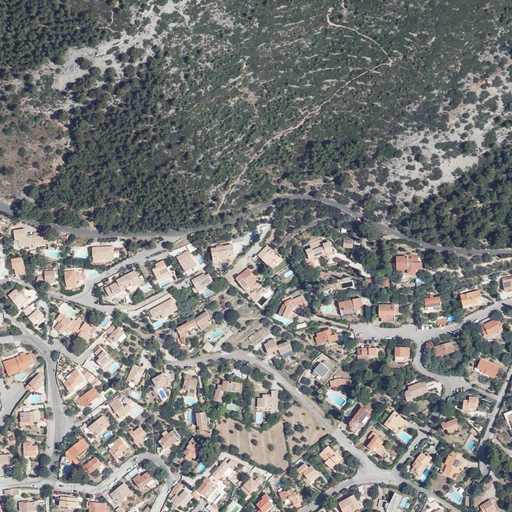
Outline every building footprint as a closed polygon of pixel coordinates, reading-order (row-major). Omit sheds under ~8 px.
[(40,235),(40,233),(36,231),(33,232),(33,234),(26,235),(25,227),(13,230),(15,239),(18,238),(20,245),(29,243),(30,248),(36,247),(36,245),(43,244),(54,245),(56,238),(43,236),(40,235)] [(307,264),(310,263),(310,260),(333,252),(329,242),(324,244),(322,239),(310,244),(311,247),(305,250),(307,255),(304,257),(307,264)] [(353,248),(353,241),(343,240),(343,248),(353,248)] [(214,262),(219,260),(219,258),(229,255),(229,253),(234,252),(233,248),(232,244),(222,246),(216,247),(211,248),(214,262)] [(275,260),(279,257),(268,245),(258,254),(269,266),(275,260)] [(99,250),(99,259),(114,258),(114,246),(93,246),(93,250),(99,250)] [(366,251),(358,248),(357,253),(353,252),(351,258),(361,262),(362,260),(366,261),(368,256),(365,255),(366,251)] [(191,266),(192,268),(196,266),(188,251),(181,255),(183,258),(178,261),(184,270),(191,266)] [(15,273),(19,272),(25,271),(24,266),(23,266),(21,257),(11,258),(12,268),(14,268),(15,273)] [(411,261),(411,258),(408,259),(408,257),(396,257),(396,271),(407,271),(407,273),(415,273),(416,269),(421,269),(421,263),(417,262),(417,261),(411,261)] [(160,275),(169,271),(164,260),(155,264),(157,267),(153,270),(158,280),(162,278),(160,275)] [(36,281),(42,281),(42,279),(55,279),(55,270),(45,270),(45,273),(38,274),(36,281)] [(76,278),(80,277),(80,272),(76,272),(75,270),(65,271),(67,286),(76,286),(76,280),(76,278)] [(248,273),(246,270),(235,278),(247,292),(260,281),(251,271),(248,273)] [(117,282),(114,284),(114,285),(112,287),(111,285),(105,289),(109,296),(113,294),(114,295),(122,291),(120,287),(125,285),(125,286),(130,283),(131,286),(140,281),(135,271),(130,273),(131,274),(127,276),(126,275),(116,280),(117,282)] [(224,275),(230,283),(235,279),(228,271),(224,275)] [(204,273),(195,278),(196,281),(193,282),(197,289),(205,284),(206,286),(213,282),(209,274),(206,276),(204,273)] [(505,291),(511,290),(511,278),(503,280),(505,291)] [(15,303),(18,307),(26,300),(20,292),(19,293),(16,289),(9,296),(13,301),(15,299),(16,301),(15,303)] [(289,294),(290,296),(292,300),(300,296),(301,296),(304,293),(301,289),(289,294)] [(480,295),(479,290),(460,295),(463,306),(471,303),(471,305),(478,303),(476,296),(480,295)] [(501,301),(511,297),(511,294),(510,291),(498,293),(501,301)] [(259,296),(256,292),(250,296),(254,300),(259,296)] [(292,300),(290,296),(281,299),(283,303),(277,314),(286,319),(286,321),(287,323),(288,323),(292,321),(290,318),(307,309),(304,301),(303,301),(301,296),(300,296),(292,300)] [(440,296),(422,299),(422,302),(425,302),(426,307),(441,305),(440,296)] [(176,306),(175,303),(172,299),(168,301),(167,300),(149,310),(154,317),(160,313),(162,317),(166,315),(166,314),(173,311),(171,308),(176,306)] [(360,306),(359,299),(339,303),(340,308),(343,307),(344,311),(355,309),(355,311),(360,310),(361,310),(360,306)] [(26,300),(18,307),(19,308),(27,301),(26,300)] [(34,303),(30,306),(32,310),(35,313),(39,309),(34,303)] [(394,314),(395,308),(395,305),(379,305),(379,314),(394,314)] [(23,311),(32,322),(37,318),(39,320),(44,316),(39,309),(35,313),(33,314),(31,311),(32,310),(30,306),(29,306),(23,311)] [(178,309),(176,306),(171,308),(173,311),(166,314),(166,315),(178,309)] [(343,307),(340,308),(341,317),(355,314),(356,314),(361,313),(360,310),(355,311),(355,309),(344,311),(343,307)] [(154,317),(149,310),(147,311),(151,318),(157,320),(158,320),(157,318),(160,316),(161,318),(162,317),(160,313),(154,317)] [(197,323),(198,325),(210,317),(206,311),(194,318),(194,319),(197,323)] [(61,314),(57,320),(60,322),(55,329),(60,332),(63,329),(66,331),(68,328),(70,326),(76,330),(82,322),(82,321),(79,318),(77,321),(74,319),(72,321),(61,314)] [(186,328),(197,323),(194,319),(176,327),(181,336),(177,337),(179,344),(186,342),(184,337),(187,336),(185,333),(188,332),(186,328)] [(496,322),(495,319),(484,325),(484,326),(481,328),(483,334),(487,332),(489,335),(502,328),(499,321),(496,322)] [(76,330),(75,331),(80,334),(77,338),(83,342),(84,339),(87,341),(90,336),(88,334),(92,328),(86,323),(85,324),(82,322),(76,330)] [(124,333),(119,327),(117,330),(112,325),(106,331),(110,336),(107,339),(112,344),(114,341),(116,342),(124,333)] [(330,335),(328,329),(317,333),(317,336),(315,337),(318,346),(338,340),(336,334),(330,335)] [(162,340),(159,334),(153,337),(156,343),(162,340)] [(289,340),(287,341),(284,343),(277,345),(274,338),(270,340),(270,342),(268,342),(265,344),(268,353),(274,350),(275,353),(280,352),(281,353),(292,348),(289,340)] [(209,351),(213,345),(207,340),(203,348),(209,351)] [(453,352),(451,342),(432,346),(435,357),(453,352)] [(361,354),(361,355),(376,355),(376,346),(370,346),(370,344),(365,344),(365,347),(357,347),(357,354),(361,354)] [(107,360),(110,357),(100,348),(95,353),(98,357),(97,359),(98,360),(97,362),(103,367),(108,362),(107,360)] [(395,362),(404,362),(405,357),(408,357),(409,357),(410,348),(395,348),(395,362)] [(7,361),(12,375),(31,367),(30,366),(34,364),(30,354),(26,356),(25,352),(20,355),(20,356),(7,361)] [(323,358),(311,373),(320,381),(332,366),(323,358)] [(486,371),(485,373),(495,377),(499,367),(481,359),(477,367),(486,371)] [(9,376),(12,375),(7,361),(4,362),(9,376)] [(140,377),(136,384),(137,385),(141,375),(144,369),(133,364),(126,379),(134,383),(138,376),(140,377)] [(71,376),(65,381),(69,387),(67,388),(66,388),(70,392),(75,389),(73,387),(77,384),(84,379),(76,369),(69,374),(71,376)] [(93,374),(85,369),(82,371),(87,379),(93,374)] [(39,374),(26,386),(29,389),(32,386),(37,391),(42,386),(42,377),(39,374)] [(184,387),(183,389),(188,390),(188,391),(194,393),(198,381),(194,380),(191,379),(192,377),(192,375),(186,374),(184,379),(186,380),(185,382),(184,387)] [(161,376),(161,375),(153,379),(156,387),(161,385),(168,387),(171,379),(164,377),(163,375),(161,376)] [(229,383),(229,381),(224,381),(223,391),(236,392),(236,391),(242,392),(243,383),(232,382),(232,383),(229,383)] [(425,381),(408,388),(409,391),(405,393),(406,395),(405,396),(408,402),(413,400),(412,398),(429,392),(425,381)] [(100,395),(94,387),(77,400),(81,405),(83,403),(86,406),(100,395)] [(268,397),(268,395),(264,395),(263,398),(258,398),(258,407),(268,408),(272,408),(272,410),(278,410),(278,391),(272,391),(272,395),(272,397),(268,397)] [(132,408),(128,403),(124,406),(117,396),(113,398),(114,400),(110,403),(121,416),(132,408)] [(462,410),(468,411),(468,407),(475,408),(476,402),(477,402),(478,397),(469,396),(469,400),(463,400),(462,410)] [(360,424),(369,412),(362,406),(349,423),(349,425),(350,426),(352,426),(351,430),(354,432),(357,429),(358,430),(362,425),(360,424)] [(21,422),(34,421),(34,419),(39,419),(39,410),(34,410),(34,412),(20,413),(21,422)] [(200,426),(201,430),(208,429),(206,412),(197,413),(198,426),(200,426)] [(384,425),(393,431),(397,426),(399,428),(400,428),(403,424),(405,426),(408,422),(398,414),(396,417),(393,414),(384,425)] [(94,429),(98,435),(111,425),(103,415),(88,427),(91,431),(91,430),(94,429)] [(445,421),(441,422),(443,429),(446,428),(448,432),(459,427),(455,418),(445,422),(445,421)] [(129,432),(135,439),(137,438),(139,440),(143,437),(142,436),(146,433),(140,426),(134,431),(132,429),(129,432)] [(179,438),(172,430),(159,440),(165,448),(179,438)] [(367,446),(378,455),(385,447),(381,444),(383,442),(376,436),(377,435),(373,432),(368,438),(372,441),(367,446)] [(109,449),(117,458),(123,453),(122,451),(128,446),(120,436),(114,441),(116,444),(109,449)] [(78,443),(66,452),(65,456),(66,458),(68,456),(71,454),(74,458),(88,447),(84,443),(84,442),(82,439),(81,440),(80,439),(79,440),(78,443)] [(192,456),(200,444),(192,439),(186,447),(187,448),(183,452),(186,455),(185,457),(189,460),(192,456)] [(24,455),(37,455),(37,446),(32,446),(32,441),(24,441),(24,455)] [(203,446),(200,444),(192,456),(194,458),(203,446)] [(334,452),(328,446),(319,454),(326,461),(325,462),(330,468),(336,463),(336,464),(342,458),(335,451),(334,452)] [(459,460),(462,454),(455,450),(452,456),(448,454),(446,460),(448,461),(446,464),(442,473),(451,477),(456,466),(459,467),(461,468),(464,462),(459,460)] [(415,469),(414,471),(419,475),(426,466),(425,465),(431,457),(427,454),(426,456),(421,452),(416,458),(417,460),(415,463),(414,461),(411,464),(413,466),(412,467),(415,469)] [(0,463),(12,463),(12,457),(16,457),(16,454),(0,454),(0,463)] [(102,463),(96,456),(84,466),(89,473),(102,463)] [(113,460),(108,464),(114,470),(118,467),(113,460)] [(198,491),(203,496),(214,485),(215,485),(219,481),(215,478),(219,473),(222,476),(230,467),(225,463),(209,480),(207,478),(204,481),(205,483),(198,491)] [(305,463),(296,470),(300,475),(302,473),(309,482),(319,475),(312,466),(309,468),(305,463)] [(454,478),(459,467),(456,466),(451,477),(454,478)] [(146,484),(153,479),(147,472),(141,477),(139,474),(133,479),(140,489),(146,484)] [(258,486),(263,481),(259,477),(254,482),(251,479),(246,483),(248,484),(246,485),(245,484),(241,489),(248,496),(258,486)] [(131,492),(124,483),(110,494),(115,500),(118,497),(120,501),(131,492)] [(284,492),(284,491),(278,493),(283,502),(290,498),(293,504),(298,501),(293,492),(293,493),(290,489),(284,492)] [(177,501),(181,505),(184,507),(193,498),(185,490),(179,497),(177,494),(172,499),(175,502),(177,501)] [(386,510),(390,511),(400,511),(402,511),(397,506),(402,496),(395,493),(389,503),(388,502),(386,503),(385,506),(387,508),(386,510)] [(257,511),(265,511),(272,506),(268,502),(270,500),(265,494),(261,498),(262,499),(256,506),(259,510),(257,511)] [(348,511),(359,506),(353,495),(338,503),(343,511),(348,511)] [(60,506),(77,507),(78,498),(60,496),(60,506)] [(496,511),(495,509),(496,509),(490,499),(483,504),(483,505),(480,507),(481,509),(479,511),(478,511),(496,511)] [(23,503),(23,502),(19,503),(20,511),(28,511),(36,511),(35,502),(30,502),(23,503)] [(104,511),(105,503),(88,502),(87,509),(90,509),(89,511),(104,511)]
